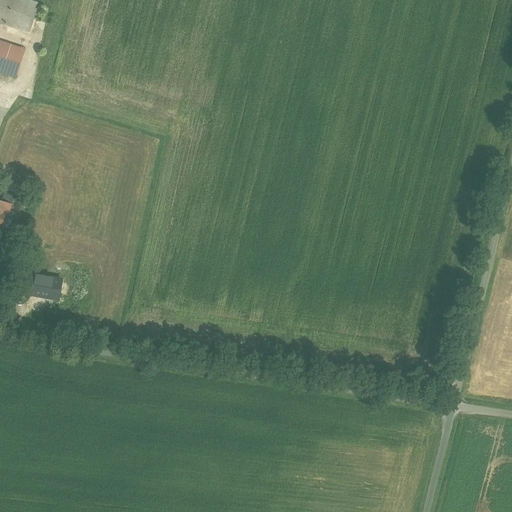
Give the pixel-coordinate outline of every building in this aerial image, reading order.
[(33,0),(0,0),(0,21),(30,31),(39,2),(33,0)] [(25,48),(0,39),(0,71),(15,77),(25,48)] [(0,198),(0,229),(4,231),(6,227),(12,230),(16,220),(10,218),(14,204),(0,198)] [(28,282),(25,294),(35,296),(35,294),(59,299),(62,281),(44,278),(44,277),(29,274),(28,282)] [(28,282),(21,281),(18,295),(25,296),(25,294),(28,282)]
